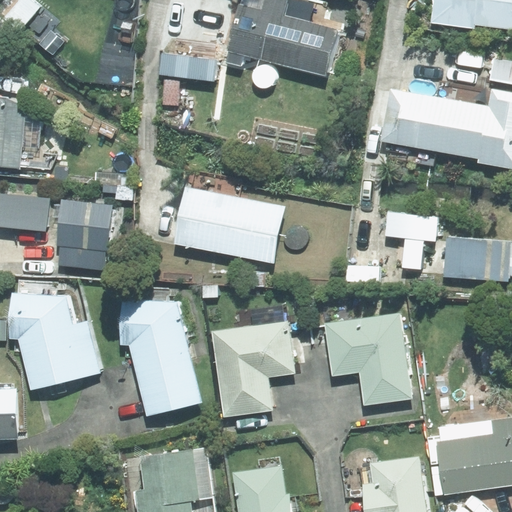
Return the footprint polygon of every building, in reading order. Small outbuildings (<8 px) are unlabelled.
[(193,0),(191,0),(181,33),(198,38),(208,4),(193,0)] [(234,48),(232,56),(244,59),(247,50),(329,71),(340,26),(288,12),(290,0),(242,0),(231,47),(234,48)] [(511,0),(436,0),(435,20),(511,26),(511,0)] [(511,60),(496,58),(493,82),(511,84),(511,60)] [(492,103),(394,85),(385,136),(482,153),(481,157),(511,162),(511,88),(494,86),(492,103)] [(0,162),(22,164),(26,97),(0,95),(0,162)] [(190,183),(179,239),(275,258),(287,203),(190,183)] [(118,196),(135,197),(135,184),(118,184),(118,196)] [(65,197),(60,242),(63,243),(61,262),(108,266),(114,202),(65,197)] [(444,218),(390,212),(387,239),(441,246),(444,218)] [(492,235),(451,233),(449,273),(490,276),(492,235)] [(220,283),(204,283),(204,295),(219,295),(220,283)] [(70,293),(14,290),(12,335),(21,335),(33,386),(102,370),(90,317),(76,320),(70,293)] [(127,295),(123,341),(132,342),(150,412),(205,397),(180,300),(127,295)] [(403,310),(330,319),(337,372),(362,369),(366,401),(414,395),(403,310)] [(215,328),(227,414),(275,407),(271,373),(298,370),(291,318),(215,328)] [(0,433),(21,433),(20,384),(0,384),(0,433)] [(511,416),(443,426),(445,437),(441,437),(448,489),(511,480),(511,416)] [(149,486),(140,487),(142,511),(195,511),(194,495),(216,493),(210,443),(146,451),(149,486)] [(376,480),(367,481),(370,511),(430,511),(423,453),(374,459),(376,480)] [(237,469),(242,511),(295,511),(293,490),(289,491),(285,464),(237,469)]
